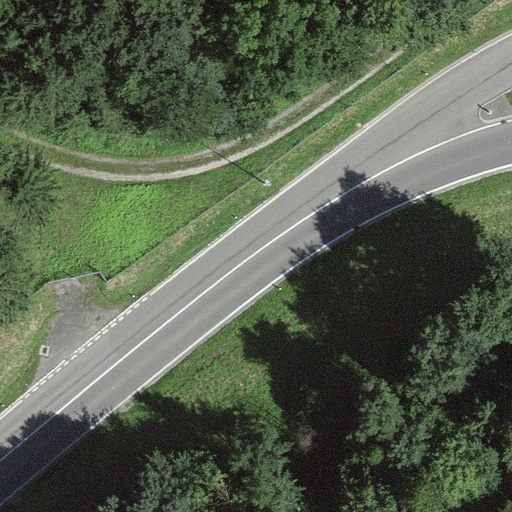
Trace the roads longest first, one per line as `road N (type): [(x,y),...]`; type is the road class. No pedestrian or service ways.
road 1 (track): [(476,0),(245,153),(100,176),(0,143)]
road 2 (secondary): [(0,464),(214,286),(312,216)]
road 3 (secondary): [(511,63),(312,216)]
road 4 (secondary): [(312,216),(511,145)]
